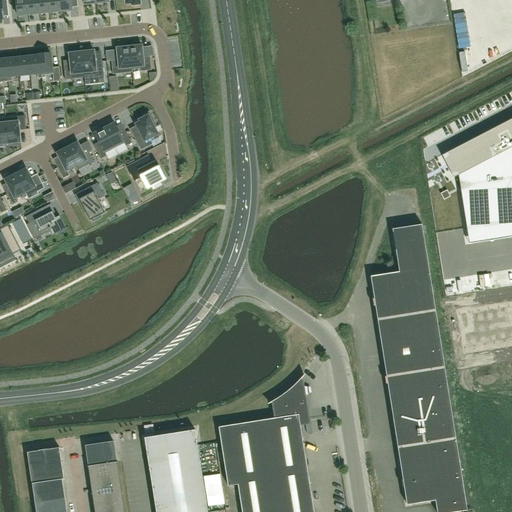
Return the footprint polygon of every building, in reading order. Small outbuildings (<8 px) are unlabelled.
[(29,14),(27,0),(15,0),(17,15),(29,14)] [(27,0),(29,14),(39,13),(37,0),(27,0)] [(37,0),(39,13),(50,12),(48,0),(37,0)] [(48,0),(50,12),(61,11),(59,0),(48,0)] [(59,0),(61,11),(72,9),(70,0),(59,0)] [(134,46),(129,47),(132,72),(133,72),(132,70),(140,69),(140,71),(151,70),(150,56),(143,57),(142,47),(142,45),(140,45),(140,43),(134,44),(134,46)] [(118,60),(111,61),(113,74),(132,72),(129,47),(124,47),(124,45),(118,46),(118,48),(117,48),(117,50),(118,60)] [(87,51),(81,52),(84,78),(104,75),(102,62),(95,62),(94,52),(94,50),(93,51),(92,49),(86,49),(87,51)] [(70,65),(63,66),(65,80),(84,78),(81,52),(76,52),(76,50),(70,51),(70,53),(69,53),(70,65)] [(39,53),(41,79),(53,78),(51,52),(39,53)] [(30,80),(41,79),(39,53),(28,54),(30,80)] [(23,55),(24,59),(17,60),(19,81),(30,80),(28,54),(23,55)] [(7,82),(19,81),(17,60),(5,61),(7,82)] [(139,133),(133,136),(140,151),(149,146),(148,144),(159,138),(158,136),(159,135),(155,128),(158,127),(151,113),(138,119),(140,122),(135,125),(139,133)] [(25,116),(5,118),(8,144),(13,143),(13,145),(19,144),(19,142),(21,142),(19,130),(26,130),(25,116)] [(511,118),(454,149),(442,155),(453,177),(458,175),(466,229),(511,221),(511,118)] [(114,122),(104,127),(115,148),(124,143),(126,146),(132,143),(126,132),(121,134),(117,126),(114,122)] [(104,127),(93,133),(98,142),(93,145),(101,159),(106,156),(109,160),(118,155),(115,148),(104,127)] [(67,147),(76,165),(78,170),(89,164),(89,165),(94,162),(88,151),(84,154),(78,141),(67,147)] [(66,171),(76,165),(67,147),(55,152),(62,165),(58,167),(64,178),(69,175),(66,171)] [(149,157),(149,156),(128,167),(135,180),(142,176),(148,188),(152,186),(153,189),(162,184),(160,182),(165,179),(161,171),(160,172),(155,162),(150,164),(147,158),(149,157)] [(18,173),(16,174),(26,194),(28,199),(39,194),(38,192),(45,188),(39,177),(32,180),(30,178),(26,169),(25,170),(24,168),(18,172),(18,173)] [(112,172),(106,175),(110,184),(117,181),(112,172)] [(7,179),(5,180),(10,188),(11,191),(6,194),(12,205),(17,202),(16,199),(26,194),(16,174),(13,176),(12,174),(6,178),(7,179)] [(97,183),(74,195),(84,213),(85,212),(90,220),(91,220),(93,222),(99,218),(98,216),(100,215),(106,212),(99,199),(104,196),(97,183)] [(36,211),(25,217),(29,224),(26,225),(33,239),(42,235),(41,232),(49,228),(50,230),(51,230),(53,234),(65,228),(60,219),(61,219),(59,215),(57,217),(55,218),(52,211),(40,218),(36,211)] [(452,511),(467,510),(422,224),(392,229),(399,272),(371,276),(407,505),(435,500),(437,511),(452,511)] [(8,228),(0,232),(0,264),(0,266),(14,259),(9,250),(17,246),(8,228)] [(511,280),(455,285),(460,349),(511,345),(511,280)] [(238,484),(242,511),(313,511),(300,425),(310,424),(303,376),(300,379),(298,381),(296,383),(293,386),(290,388),(288,390),(285,393),(281,396),(277,398),(272,401),(274,418),(219,427),(228,486),(238,484)] [(145,438),(156,511),(218,511),(214,486),(204,488),(195,430),(145,438)] [(95,511),(126,511),(120,469),(115,437),(85,442),(89,473),(90,473),(95,511)] [(36,511),(67,511),(62,479),(64,479),(59,447),(27,452),(32,483),(36,511)]
